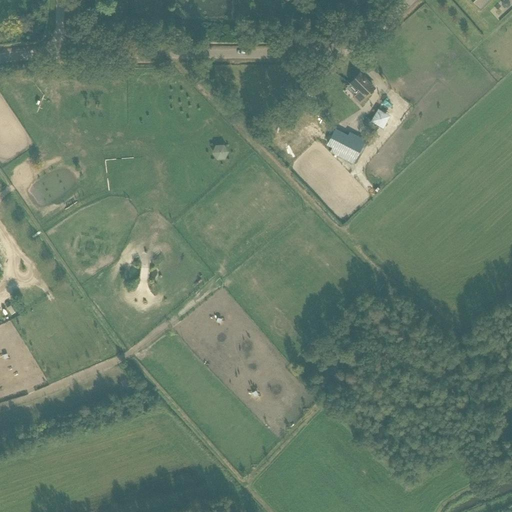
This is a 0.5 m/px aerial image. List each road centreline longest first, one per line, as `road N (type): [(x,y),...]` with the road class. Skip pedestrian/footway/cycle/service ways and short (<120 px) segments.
road 1 (unclassified): [(56,53),(331,48),(412,0)]
road 2 (track): [(511,413),(463,330),(342,228)]
